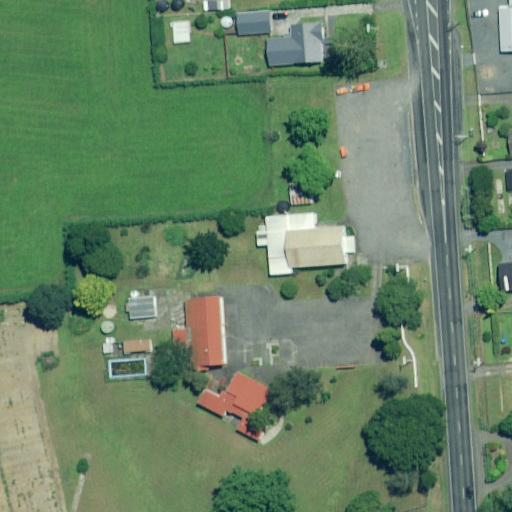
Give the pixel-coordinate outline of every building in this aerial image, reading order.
[(511,0),(511,7),(501,7),(503,52),(507,52),(507,60),(511,59),(511,0)] [(272,33),(271,12),(238,14),(239,35),(272,33)] [(295,34),(267,37),(271,69),(327,63),(323,19),(294,22),(295,34)] [(191,42),(190,22),(174,23),(175,43),(191,42)] [(314,183),(292,184),(293,204),(315,204),(314,183)] [(257,216),(262,271),(343,264),(340,222),(315,224),(314,211),(257,216)] [(158,317),(157,300),(131,303),(133,320),(158,317)] [(179,361),(220,361),(220,337),(221,301),(179,301),(179,361)] [(48,326),(37,327),(40,358),(50,357),(48,326)] [(115,338),(104,337),(104,353),(112,353),(112,344),(115,344),(115,338)] [(152,351),(152,341),(125,342),(126,353),(152,351)] [(146,375),(145,358),(109,361),(110,378),(146,375)] [(191,397),(257,432),(277,395),(229,370),(218,389),(200,380),(191,397)] [(61,455),(59,467),(70,469),(72,457),(61,455)]
